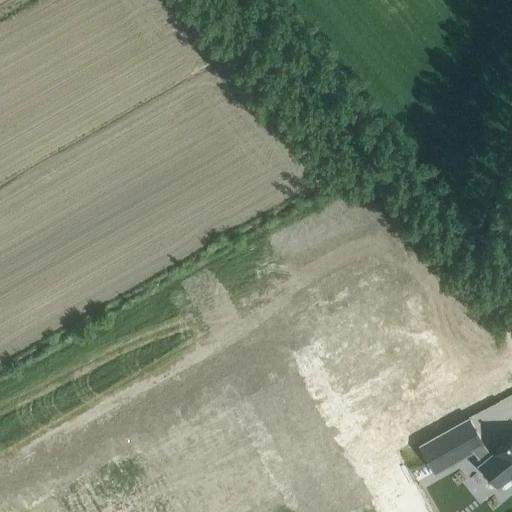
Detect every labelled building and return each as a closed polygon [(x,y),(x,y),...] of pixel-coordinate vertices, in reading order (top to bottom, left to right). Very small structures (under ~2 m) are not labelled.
[(281,245),(253,245),(253,317),(281,317),(281,245)] [(329,255),(311,270),(330,293),(334,290),(351,312),(318,331),(332,354),(389,321),(378,302),(385,296),(346,248),(332,259),(329,255)] [(352,368),(297,399),(312,427),(375,392),(387,413),(436,385),(419,356),(370,383),(367,378),(360,382),(352,368)] [(468,417),(418,445),(434,473),(472,451),(481,463),(479,465),(496,485),(510,474),(511,476),(511,437),(509,440),(491,454),(484,445),(468,417)] [(107,488),(112,470),(131,511),(178,511),(140,429),(24,482),(37,511),(72,511),(66,510),(61,499),(84,474),(80,467),(90,462),(99,480),(107,488)] [(395,461),(333,497),(341,511),(403,511),(419,503),(395,461)] [(24,511),(19,500),(0,508),(0,511),(24,511)]
